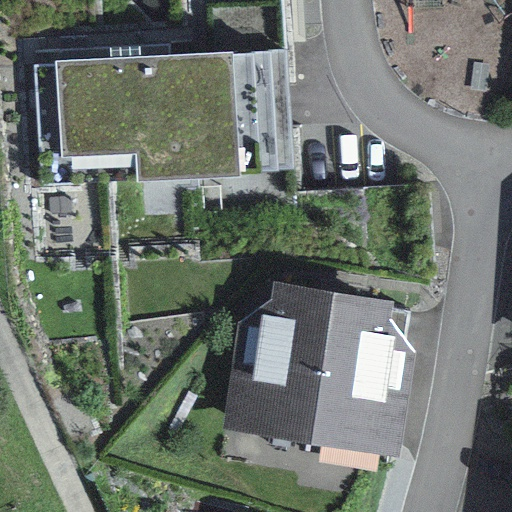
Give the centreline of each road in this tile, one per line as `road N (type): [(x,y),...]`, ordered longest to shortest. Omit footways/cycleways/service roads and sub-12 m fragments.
road 1 (residential): [(432,511),(495,150)]
road 2 (residential): [(495,150),(412,127),(379,100),(354,54),(344,0)]
road 3 (residential): [(81,511),(0,330)]
